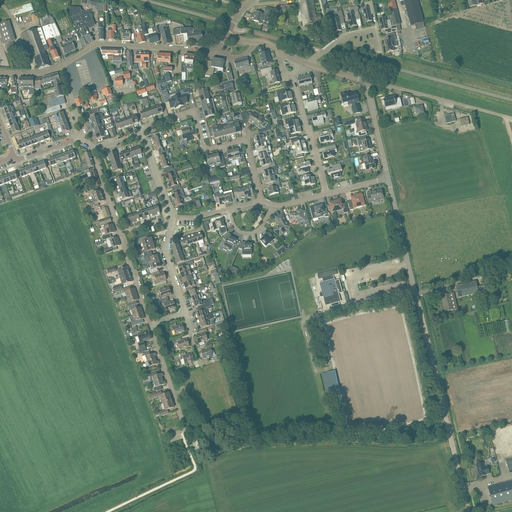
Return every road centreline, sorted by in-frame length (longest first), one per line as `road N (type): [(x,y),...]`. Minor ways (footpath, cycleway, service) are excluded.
road 1 (unclassified): [(467,511),(388,177)]
road 2 (residential): [(260,200),(246,143),(204,148),(194,113),(144,126),(138,137)]
road 3 (residential): [(150,324),(91,147)]
road 4 (unclassified): [(62,66),(103,44),(217,48)]
road 5 (unclassified): [(511,118),(364,79)]
road 6 (residential): [(325,194),(291,76)]
